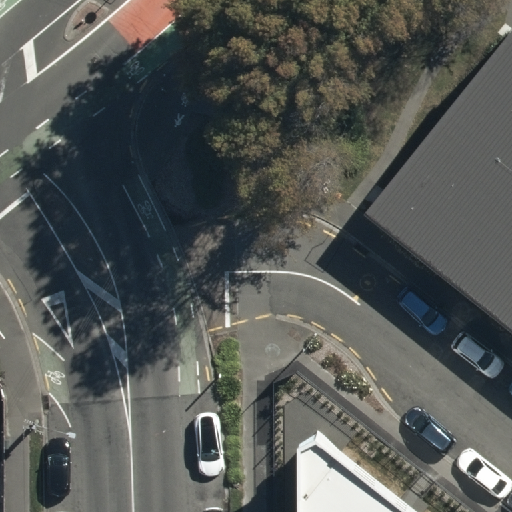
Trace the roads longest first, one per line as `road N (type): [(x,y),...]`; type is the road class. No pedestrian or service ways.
road 1 (residential): [(109,305),(226,274),(307,277),(376,317),(511,426)]
road 2 (tertiary): [(0,123),(72,218),(109,305)]
road 3 (tertiary): [(109,305),(126,389),(130,511)]
road 4 (tertiary): [(0,99),(105,0)]
